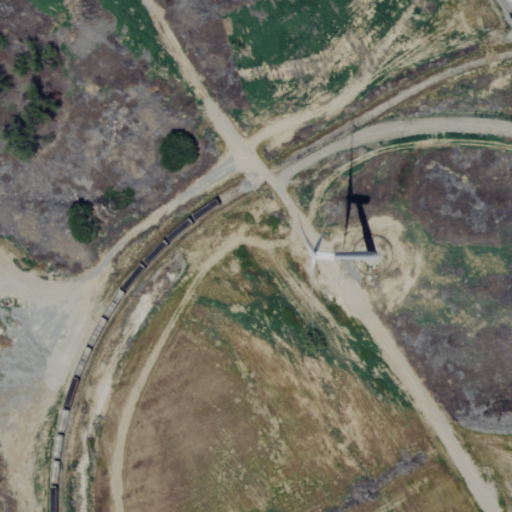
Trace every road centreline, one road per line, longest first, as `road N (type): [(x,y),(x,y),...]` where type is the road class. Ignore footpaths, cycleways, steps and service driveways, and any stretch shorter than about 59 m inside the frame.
road 1 (track): [(489,511),(377,333),(266,174),(230,141),(147,0)]
road 2 (track): [(0,295),(79,287),(138,226),(250,154)]
